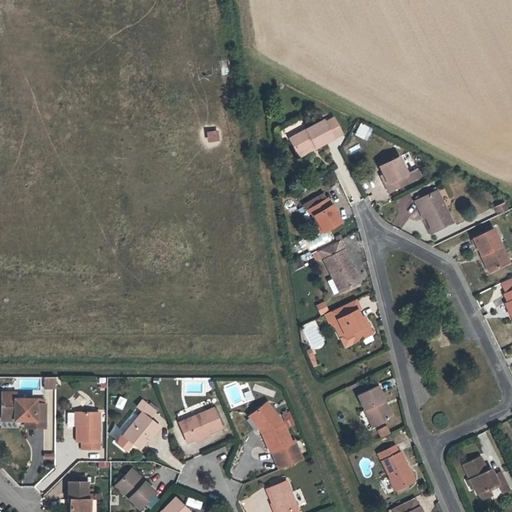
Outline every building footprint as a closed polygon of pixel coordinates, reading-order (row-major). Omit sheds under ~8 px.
[(324,123),(332,137),(341,133),(333,118),(324,123)] [(288,138),(296,153),(313,144),(315,147),(332,137),(324,123),(322,120),(288,138)] [(354,136),(367,141),(372,127),(359,122),(354,136)] [(206,141),(218,141),(218,130),(206,131),(206,141)] [(313,144),(296,153),(298,156),(315,147),(313,144)] [(379,166),(383,174),(387,183),(384,184),(388,192),(408,182),(419,176),(416,169),(415,169),(407,173),(402,164),(398,156),(379,166)] [(407,173),(415,169),(411,159),(402,164),(407,173)] [(414,201),(417,208),(420,206),(425,217),(432,231),(451,221),(436,190),(414,201)] [(306,211),(310,218),(313,216),(322,231),(340,221),(327,199),(306,211)] [(494,206),(498,214),(507,210),(504,202),(494,206)] [(420,206),(417,208),(422,218),(425,217),(420,206)] [(313,216),(310,218),(319,233),(322,231),(313,216)] [(484,253),(492,269),(508,262),(492,229),(473,238),(481,254),(484,253)] [(318,250),(323,259),(343,249),(338,240),(318,250)] [(323,259),(332,277),(334,275),(342,290),(359,282),(343,249),(323,259)] [(489,271),(492,269),(484,253),(481,254),(489,271)] [(334,275),(332,277),(339,292),(342,290),(334,275)] [(511,284),(511,285),(511,289),(506,292),(503,293),(507,301),(504,302),(511,317),(511,284)] [(330,327),(332,326),(339,323),(345,335),(348,334),(352,343),(372,333),(367,324),(364,325),(361,318),(357,310),(359,308),(355,299),(324,314),(330,327)] [(315,304),(318,314),(327,312),(324,301),(315,304)] [(338,338),(345,335),(339,323),(332,326),(338,338)] [(44,377),(44,384),(48,384),(48,387),(55,387),(55,377),(44,377)] [(241,378),(221,386),(231,409),(251,400),(241,378)] [(358,385),(356,382),(345,387),(346,391),(358,385)] [(376,386),(357,395),(364,409),(366,408),(374,425),(391,417),(376,386)] [(14,419),(25,419),(34,419),(34,427),(44,427),(44,403),(35,403),(35,398),(15,398),(15,392),(1,392),(1,414),(15,414),(14,419)] [(142,402),(138,408),(142,411),(123,435),(122,434),(116,442),(126,450),(132,442),(139,449),(146,440),(143,437),(147,432),(151,435),(152,436),(160,427),(149,418),(154,411),(142,402)] [(266,403),(253,413),(263,426),(265,425),(267,430),(262,432),(269,451),(271,450),(279,468),(301,459),(294,440),(290,442),(283,424),(266,403)] [(187,442),(194,439),(207,433),(221,428),(213,408),(179,422),(187,442)] [(99,412),(76,412),(76,441),(82,441),(82,448),(99,448),(99,412)] [(263,426),(253,413),(249,416),(262,432),(267,430),(265,425),(263,426)] [(376,429),(380,438),(390,433),(387,425),(376,429)] [(378,453),(397,494),(408,488),(406,484),(414,481),(400,452),(399,452),(395,445),(378,453)] [(462,464),(469,479),(473,487),(476,494),(478,493),(482,499),(492,494),(489,488),(497,484),(501,492),(508,489),(500,472),(493,475),(490,468),(486,470),(479,456),(462,464)] [(97,467),(108,469),(109,462),(98,460),(97,467)] [(131,469),(118,482),(132,495),(128,498),(139,508),(155,491),(131,469)] [(290,511),(290,510),(297,507),(286,480),(266,488),(275,511),(290,511)] [(69,511),(89,511),(90,498),(87,498),(87,481),(86,481),(71,481),(68,481),(68,498),(72,498),(71,501),(70,503),(69,511)] [(132,495),(118,482),(115,485),(128,498),(132,495)] [(190,511),(174,497),(160,511),(190,511)] [(392,508),(394,511),(407,511),(418,507),(414,498),(404,502),(392,508)]
